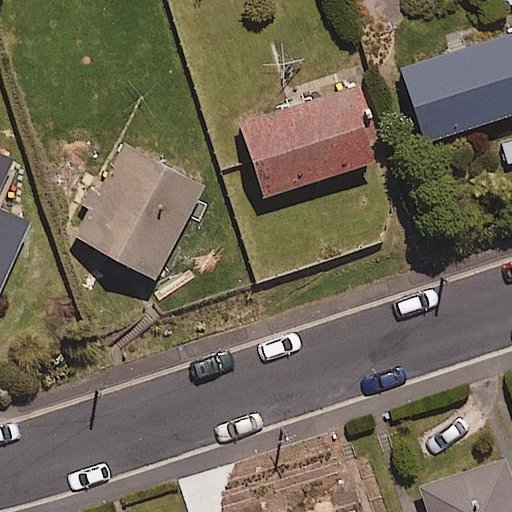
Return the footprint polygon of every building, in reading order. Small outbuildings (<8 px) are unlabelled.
[(511,114),(511,31),(400,67),(424,143),(511,114)] [(378,163),(357,89),(242,121),(263,195),(378,163)] [(205,186),(124,143),(75,236),(155,279),(205,186)] [(0,290),(29,224),(0,211),(0,290)] [(511,511),(511,475),(508,462),(413,489),(419,511),(511,511)]
